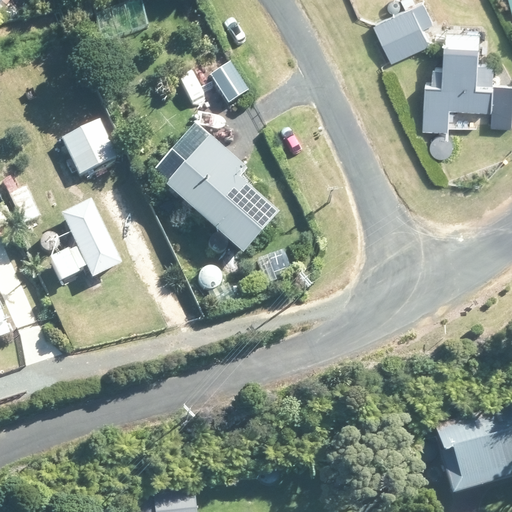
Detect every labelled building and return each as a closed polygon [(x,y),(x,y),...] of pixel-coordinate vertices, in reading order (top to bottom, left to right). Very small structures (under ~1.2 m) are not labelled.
[(438,24),(426,0),(425,0),(378,23),(398,66),(433,49),(425,31),(438,24)] [(455,42),(446,41),(444,83),(428,82),(426,130),(457,132),(458,111),(490,112),(489,130),(511,131),(511,82),(501,82),(502,65),(489,64),(490,44),(455,42)] [(121,158),(102,117),(61,136),(79,176),(121,158)] [(174,187),(170,192),(247,259),(284,215),(246,182),(251,175),(201,132),(163,177),(174,187)] [(47,219),(28,187),(10,198),(29,229),(47,219)] [(64,215),(81,250),(54,263),(64,284),(91,270),(95,279),(124,265),(93,201),(64,215)] [(5,204),(0,207),(0,242),(21,227),(5,204)] [(0,342),(15,337),(0,299),(0,342)] [(511,402),(434,424),(454,496),(511,479),(511,402)] [(135,503),(135,511),(202,511),(201,497),(135,503)]
